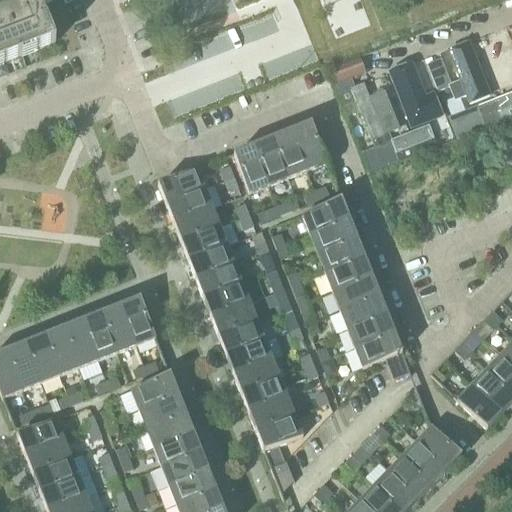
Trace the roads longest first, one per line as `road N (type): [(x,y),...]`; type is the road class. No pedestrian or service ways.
road 1 (residential): [(127,77),(163,164),(329,109),(428,354),(511,278)]
road 2 (residential): [(376,62),(511,10)]
road 3 (residential): [(0,125),(127,77)]
